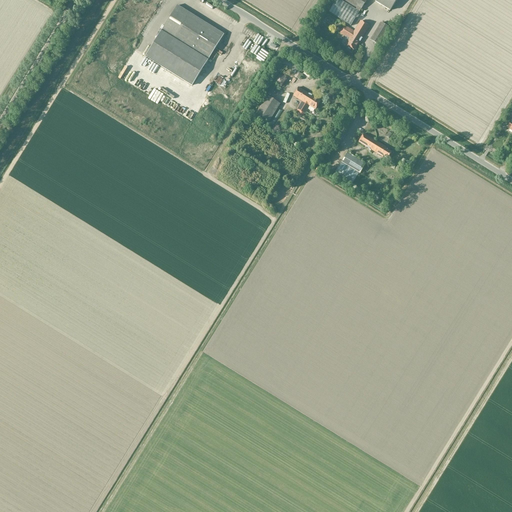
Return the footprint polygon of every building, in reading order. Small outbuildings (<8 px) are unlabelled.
[(336,0),(329,13),(350,26),(366,0),(342,0),(356,9),(355,10),(338,0),(336,0)] [(372,0),(390,11),(396,0),(372,0)] [(223,35),(189,14),(177,6),(145,57),(192,86),(223,35)] [(339,34),(345,37),(341,43),(345,46),(346,46),(348,47),(347,49),(347,50),(349,51),(350,51),(352,49),(354,51),(369,27),(360,21),(354,32),(344,26),(339,34)] [(390,29),(380,23),(369,40),(379,46),(390,29)] [(142,29),(138,35),(142,38),(146,32),(142,29)] [(281,88),(286,80),(278,76),(274,83),(281,88)] [(298,88),(293,96),(302,102),(296,112),(303,116),(308,110),(313,113),(315,110),(320,102),(298,88)] [(268,122),(271,117),(279,104),(266,96),(255,114),(268,122)] [(358,143),(361,144),(382,158),(383,156),(388,159),(389,157),(391,153),(385,149),(386,148),(364,134),(358,143)] [(359,175),(366,164),(347,153),(334,175),(352,186),(358,174),(359,175)]
